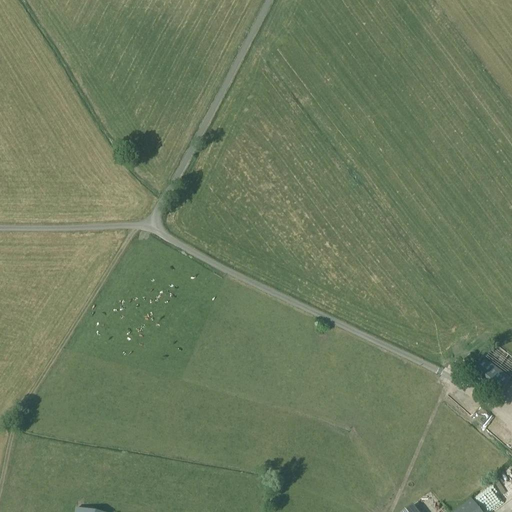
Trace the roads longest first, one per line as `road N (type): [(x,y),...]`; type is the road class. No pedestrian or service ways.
road 1 (unclassified): [(511,426),(456,383),(150,227),(0,227)]
road 2 (track): [(0,487),(18,415),(137,226)]
